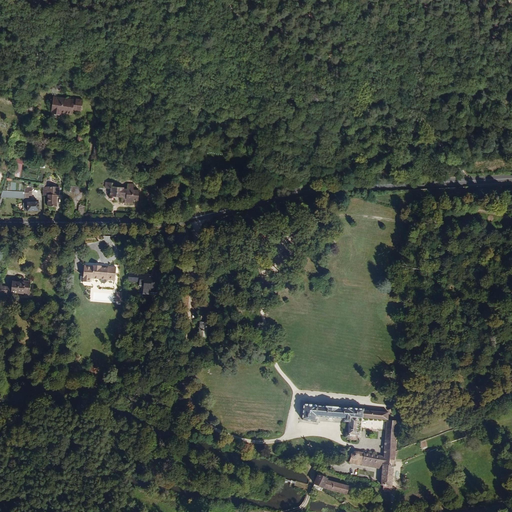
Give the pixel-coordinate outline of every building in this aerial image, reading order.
[(86,100),(74,96),(74,97),(69,95),(65,108),(70,110),(71,106),(75,107),(75,109),(80,111),(80,110),(82,111),(84,107),(85,108),(86,105),(93,107),(95,102),(86,99),(86,100)] [(96,142),(94,153),(100,154),(102,143),(96,142)] [(15,175),(20,176),(22,159),(15,159),(10,172),(15,172),(15,175)] [(29,184),(8,178),(6,183),(28,190),(32,191),(33,187),(35,188),(36,181),(30,180),(29,184)] [(65,189),(65,180),(54,179),(52,199),(61,200),(62,189),(65,189)] [(90,188),(91,183),(78,180),(77,185),(90,188)] [(127,188),(127,186),(118,186),(119,182),(109,181),(108,187),(113,188),(113,195),(124,197),(124,202),(136,203),(136,199),(141,199),(142,189),(136,188),(137,184),(130,183),(130,188),(127,188)] [(42,203),(43,194),(31,192),(31,193),(27,193),(27,200),(30,200),(30,201),(30,202),(42,203)] [(89,211),(92,197),(87,196),(83,210),(89,211)] [(144,273),(145,266),(136,265),(134,281),(142,282),(144,273)] [(165,297),(169,273),(162,271),(162,267),(159,266),(157,277),(155,277),(156,271),(151,271),(151,274),(144,273),(142,282),(145,282),(144,288),(149,289),(148,295),(165,297)] [(122,286),(123,273),(115,272),(115,274),(108,273),(109,271),(101,270),(101,271),(97,270),(94,287),(96,287),(97,283),(106,284),(106,286),(108,288),(111,288),(114,287),(114,285),(122,286)] [(35,295),(37,284),(29,282),(29,280),(25,280),(25,284),(18,283),(17,288),(8,287),(8,283),(5,282),(5,285),(4,292),(4,293),(13,295),(14,292),(19,293),(35,295)] [(209,339),(211,325),(208,325),(203,324),(201,338),(209,339)] [(361,419),(362,409),(345,407),(345,408),(316,406),(316,405),(301,404),(299,420),(314,421),(315,416),(343,419),(343,423),(349,424),(348,435),(345,435),(344,440),(348,440),(348,442),(355,443),(357,419),(361,419)] [(387,421),(388,412),(363,410),(363,409),(362,409),(361,419),(385,420),(382,458),(357,456),(357,455),(354,455),(352,456),(351,457),(350,458),(350,460),(351,461),(350,465),(365,468),(365,463),(382,465),(382,472),(381,487),(383,487),(391,488),(397,421),(387,421)] [(382,472),(382,465),(365,463),(365,468),(382,472)] [(350,502),(353,495),(333,488),(321,484),(316,497),(327,501),(330,495),(350,502)]
